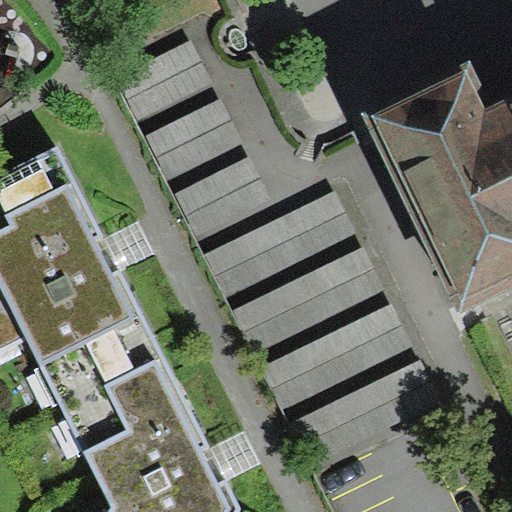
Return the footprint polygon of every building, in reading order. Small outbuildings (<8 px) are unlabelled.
[(159,123),(225,95),(206,52),(140,80),(159,123)] [(511,100),(474,119),(456,82),(364,127),(455,313),(511,285),(511,100)] [(184,182),(251,152),(232,108),(165,138),(184,182)] [(0,347),(30,333),(114,501),(108,511),(238,511),(240,510),(216,461),(113,248),(63,143),(0,173),(0,205),(11,223),(0,228),(0,347)] [(193,196),(214,240),(282,207),(261,163),(193,196)] [(223,258),(243,301),(364,242),(343,199),(223,258)] [(250,314),(270,355),(391,297),(371,256),(250,314)] [(279,374),(301,415),(421,354),(399,313),(279,374)] [(308,429),(329,470),(448,411),(428,370),(308,429)]
